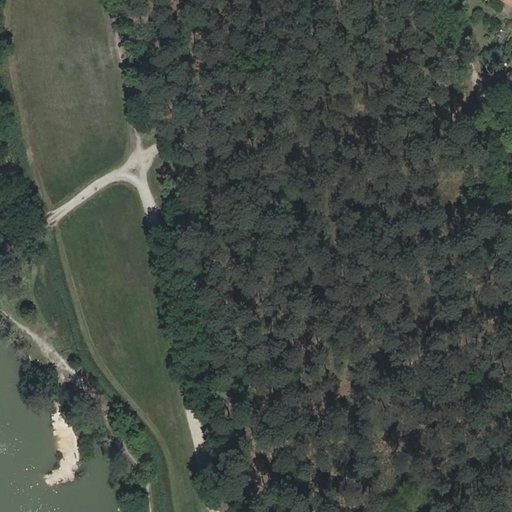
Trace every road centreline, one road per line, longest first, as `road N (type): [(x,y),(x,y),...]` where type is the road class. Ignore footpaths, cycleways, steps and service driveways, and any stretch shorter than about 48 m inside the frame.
road 1 (track): [(214,511),(136,165),(111,9)]
road 2 (track): [(369,0),(0,251)]
road 3 (track): [(511,175),(444,0)]
road 4 (track): [(185,0),(136,130)]
